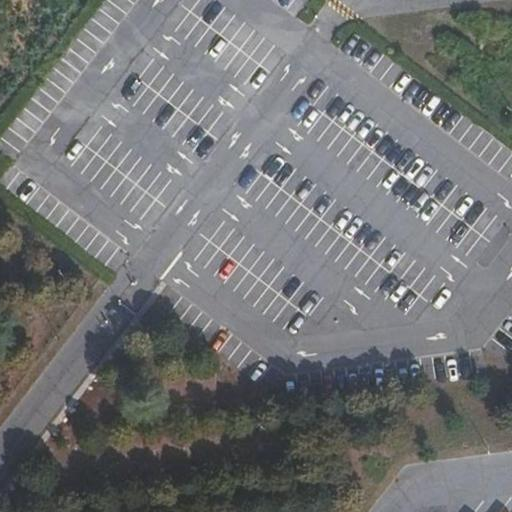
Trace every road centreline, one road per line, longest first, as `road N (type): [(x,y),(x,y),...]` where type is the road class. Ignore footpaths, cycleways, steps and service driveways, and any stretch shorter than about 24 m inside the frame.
road 1 (unknown): [(97,80),(62,145),(69,185),(151,253),(285,333),(390,334)]
road 2 (unknown): [(495,302),(253,117),(147,14)]
road 3 (unknown): [(97,80),(390,334)]
road 4 (unknown): [(274,0),(511,186)]
